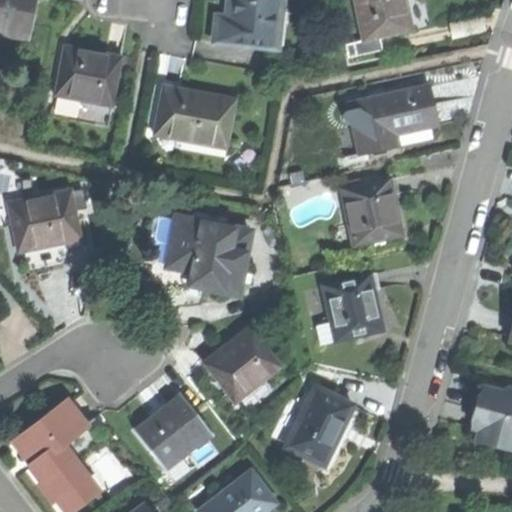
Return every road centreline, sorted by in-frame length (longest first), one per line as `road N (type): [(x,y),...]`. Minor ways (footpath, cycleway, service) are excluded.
road 1 (residential): [(511,72),(382,511)]
road 2 (residential): [(0,391),(70,348),(124,359)]
